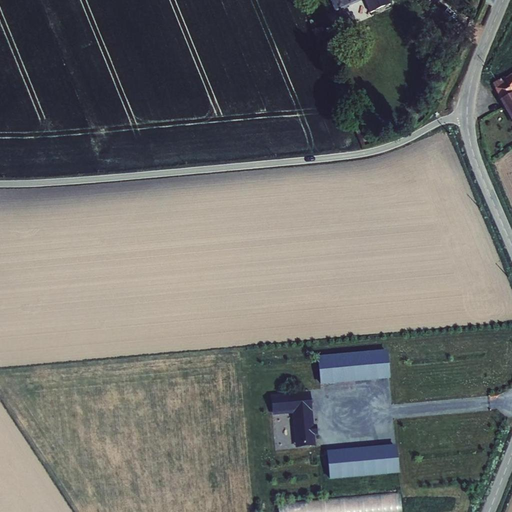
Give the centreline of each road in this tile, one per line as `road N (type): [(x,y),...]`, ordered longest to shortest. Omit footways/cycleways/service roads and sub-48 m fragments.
road 1 (unclassified): [(468,106),(362,153),(0,183)]
road 2 (unclassified): [(511,246),(478,166),(468,106)]
